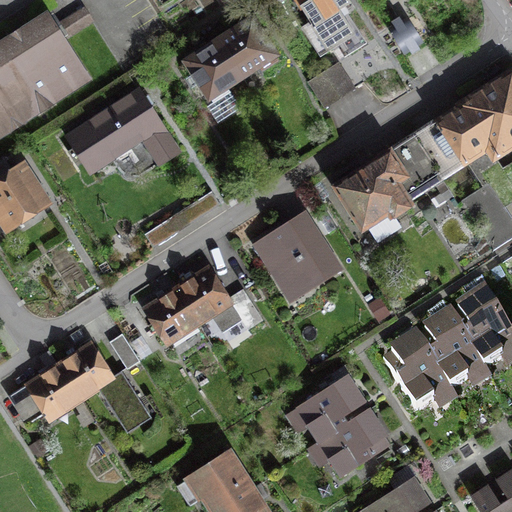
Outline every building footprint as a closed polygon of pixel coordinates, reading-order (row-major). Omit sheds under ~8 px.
[(344,0),(289,0),(323,52),(350,34),(335,11),(347,3),(344,0)] [(48,14),(0,43),(0,132),(88,79),(48,14)] [(412,17),(390,31),(404,54),(426,40),(412,17)] [(220,41),(247,79),(277,58),(251,20),(220,41)] [(247,79),(220,41),(186,64),(212,103),(247,79)] [(339,63),(325,72),(341,98),(355,89),(339,63)] [(414,132),(445,181),(511,138),(511,70),(414,132)] [(325,72),(310,82),(326,107),(341,98),(325,72)] [(140,89),(62,140),(87,178),(145,140),(160,162),(179,149),(140,89)] [(445,181),(414,132),(334,183),(365,232),(445,181)] [(22,164),(0,178),(0,216),(8,228),(47,203),(22,164)] [(511,235),(511,220),(490,184),(459,203),(488,251),(511,235)] [(211,192),(145,230),(153,243),(218,205),(211,192)] [(308,215),(251,248),(293,318),(349,285),(308,215)] [(176,288),(198,323),(231,303),(246,327),(260,319),(242,289),(226,298),(208,269),(176,288)] [(198,323),(176,288),(144,307),(166,342),(198,323)] [(451,317),(485,369),(511,350),(511,336),(485,295),(451,317)] [(418,339),(451,390),(485,369),(451,317),(418,339)] [(123,332),(112,339),(129,368),(141,361),(123,332)] [(451,390),(418,339),(384,361),(417,412),(451,390)] [(58,366),(82,399),(97,387),(117,414),(142,409),(120,371),(111,377),(91,347),(58,366)] [(82,399),(58,366),(7,402),(32,430),(82,399)] [(313,445),(368,409),(344,373),(289,409),(313,445)] [(368,409),(313,445),(341,487),(396,451),(368,409)] [(273,511),(231,443),(182,475),(209,511),(273,511)] [(511,470),(495,482),(511,507),(511,470)] [(358,511),(431,511),(433,511),(411,477),(358,511)] [(511,511),(511,507),(495,482),(471,497),(480,511),(511,511)]
